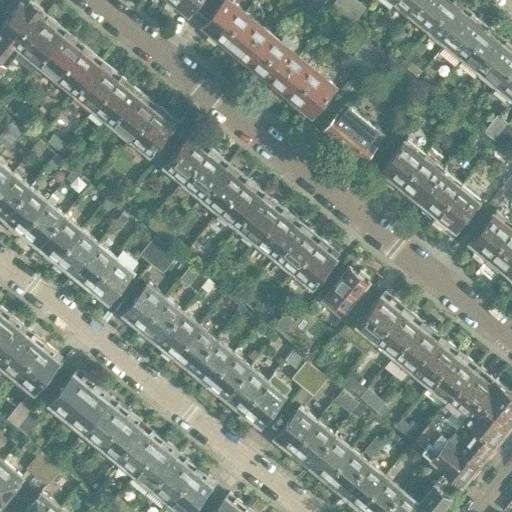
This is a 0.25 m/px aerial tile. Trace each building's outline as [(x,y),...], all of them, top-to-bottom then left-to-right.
[(0,71),(18,49),(44,18),(44,17),(40,14),(44,9),(32,0),(21,0),(12,12),(0,26),(0,71)] [(199,12),(209,0),(168,0),(179,8),(182,5),(188,11),(192,6),(199,12)] [(219,41),(245,10),(232,0),(209,0),(199,12),(207,19),(204,23),(210,28),(207,31),(219,41)] [(314,13),(322,3),(318,0),(313,0),(307,8),(314,13)] [(336,0),(332,6),(342,14),(352,0),(336,0)] [(357,0),(352,0),(342,14),(351,22),(365,6),(357,0)] [(394,0),(393,3),(410,17),(423,0),(394,0)] [(423,0),(410,17),(427,31),(452,0),(423,0)] [(466,6),(459,0),(452,0),(427,31),(444,45),(469,14),(463,9),(466,6)] [(245,10),(219,41),(232,51),(234,48),(240,53),(263,25),(245,10)] [(48,13),(44,17),(44,18),(18,49),(37,64),(63,33),(57,28),(60,23),(48,13)] [(475,19),(469,14),(444,45),(462,59),(490,25),(478,15),(475,19)] [(263,25),(240,53),(246,57),(243,61),(255,71),(281,39),(263,25)] [(500,33),(490,25),(462,59),(478,72),(503,42),(497,37),(500,33)] [(372,28),(367,34),(375,41),(381,35),(372,28)] [(69,37),(63,33),(37,64),(55,79),(85,43),(72,33),(69,37)] [(276,83),(299,54),(293,49),(298,44),(285,34),(281,39),(255,71),(267,80),(270,77),(276,83)] [(351,58),(362,67),(377,48),(366,39),(351,58)] [(509,47),(503,42),(478,72),(496,87),(511,67),(511,43),(509,47)] [(85,43),(55,79),(73,94),(99,62),(93,57),(97,53),(85,43)] [(377,48),(362,67),(371,75),(386,56),(377,48)] [(299,54),(276,83),(282,87),(279,90),(291,100),(317,69),(299,54)] [(105,67),(99,62),(73,94),(91,109),(121,72),(109,63),(105,67)] [(412,62),(407,68),(417,76),(422,70),(412,62)] [(511,67),(496,87),(511,100),(511,67)] [(317,69),(291,100),(303,110),(306,107),(312,112),(335,84),(317,69)] [(121,72),(91,109),(110,124),(136,92),(130,87),(134,83),(121,72)] [(418,82),(430,92),(432,88),(435,85),(425,78),(421,78),(418,82)] [(432,110),(442,97),(443,97),(432,88),(430,92),(422,101),(432,110)] [(142,97),(136,92),(110,124),(128,139),(158,103),(146,93),(142,97)] [(397,94),(391,102),(397,106),(402,110),(408,103),(397,94)] [(324,127),(356,153),(364,159),(385,133),(346,101),(324,127)] [(158,103),(128,139),(147,154),(173,122),(167,117),(170,113),(158,103)] [(22,104),(14,113),(22,120),(30,110),(22,104)] [(498,114),(485,130),(495,139),(508,123),(498,114)] [(0,136),(10,144),(24,127),(14,119),(0,135),(0,136)] [(511,125),(508,123),(495,139),(504,147),(511,137),(511,125)] [(162,167),(181,182),(210,146),(198,136),(195,140),(188,135),(162,167)] [(385,176),(397,186),(426,150),(408,135),(382,166),(389,172),(385,176)] [(55,138),(51,144),(58,150),(63,144),(55,138)] [(37,156),(46,145),(39,139),(30,150),(37,156)] [(65,143),(59,150),(67,156),(72,149),(65,143)] [(210,146),(181,182),(199,197),(225,165),(219,160),(223,156),(210,146)] [(426,150),(397,186),(409,196),(413,191),(419,196),(444,165),(426,150)] [(54,166),(61,157),(55,152),(48,161),(54,166)] [(0,186),(13,170),(0,159),(0,186)] [(231,170),(225,165),(199,197),(218,212),(247,175),(235,165),(231,170)] [(444,165),(419,196),(425,201),(421,206),(434,216),(463,181),(444,165)] [(94,166),(87,173),(93,178),(99,170),(94,166)] [(13,170),(0,186),(0,210),(5,214),(30,184),(13,170)] [(247,175),(218,212),(236,227),(262,195),(256,190),(260,186),(247,175)] [(463,181),(434,216),(445,226),(449,221),(455,226),(463,217),(478,199),(481,195),(463,181)] [(30,184),(5,214),(11,220),(8,224),(20,233),(48,199),(30,184)] [(268,200),(262,195),(236,227),(254,242),(284,205),(272,195),(268,200)] [(48,199),(20,233),(31,242),(34,238),(40,243),(64,212),(48,199)] [(478,199),(463,217),(470,222),(485,204),(478,199)] [(284,205),(254,242),(273,257),(299,225),(293,220),(296,216),(284,205)] [(473,249),(486,259),(511,226),(511,220),(497,207),(471,239),(477,244),(473,249)] [(64,212),(40,243),(46,247),(42,251),(54,261),(82,227),(64,212)] [(304,230),(299,225),(273,257),(291,271),(320,235),(308,225),(304,230)] [(511,226),(486,259),(498,269),(502,265),(507,269),(511,263),(511,226)] [(82,227),(54,261),(65,269),(68,266),(75,271),(100,241),(82,227)] [(141,252),(152,261),(167,243),(156,235),(141,252)] [(320,235),(291,271),(310,287),(336,255),(329,250),(333,245),(320,235)] [(100,241),(75,271),(80,275),(77,279),(88,288),(116,254),(100,241)] [(167,243),(152,261),(162,269),(177,252),(167,243)] [(184,252),(202,267),(205,263),(198,250),(191,244),(184,252)] [(116,254),(88,288),(99,297),(102,293),(108,299),(133,268),(116,254)] [(191,263),(180,276),(187,282),(198,269),(191,263)] [(370,276),(360,268),(358,271),(350,265),(323,299),(341,314),(369,280),(367,279),(370,276)] [(209,289),(214,281),(208,277),(203,284),(209,289)] [(127,320),(138,328),(165,294),(148,280),(124,311),(130,316),(127,320)] [(239,284),(232,292),(239,297),(238,298),(247,306),(254,298),(244,290),(245,289),(239,284)] [(355,326),(373,341),(401,308),(404,304),(392,293),(388,297),(382,292),(355,326)] [(165,294),(138,328),(149,338),(152,334),(158,339),(183,308),(165,294)] [(0,324),(10,312),(0,304),(0,324)] [(296,332),(307,319),(309,321),(314,314),(306,307),(296,320),(284,334),(287,336),(296,332)] [(183,308),(158,339),(164,344),(161,347),(172,356),(200,322),(183,308)] [(407,312),(401,308),(373,341),(391,356),(419,323),(423,318),(410,308),(407,312)] [(296,320),(286,311),(274,326),(284,334),(296,320)] [(22,322),(10,312),(0,324),(0,360),(24,330),(19,326),(22,322)] [(200,322),(172,356),(183,365),(186,362),(192,366),(216,336),(200,322)] [(425,327),(419,323),(391,356),(410,371),(437,338),(437,337),(441,333),(428,323),(425,327)] [(30,335),(24,330),(0,360),(17,375),(45,340),(34,331),(30,335)] [(216,336),(192,366),(198,371),(195,375),(205,384),(233,349),(216,336)] [(443,342),(437,337),(437,338),(410,371),(428,386),(455,352),(459,348),(446,338),(443,342)] [(248,356),(254,360),(269,342),(264,338),(256,348),(255,348),(248,356)] [(56,350),(45,340),(17,375),(34,389),(59,358),(53,353),(56,350)] [(233,349),(205,384),(217,393),(220,389),(226,394),(251,364),(233,349)] [(445,400),(473,367),(477,363),(464,353),(461,357),(455,352),(428,386),(445,400)] [(293,376),(303,385),(318,367),(307,358),(293,376)] [(251,364),(226,394),(232,399),(229,403),(240,412),(268,378),(251,364)] [(464,415),(480,396),(495,378),(480,365),(477,370),(473,367),(445,400),(464,415)] [(318,367),(303,385),(314,393),(328,375),(318,367)] [(50,401),(67,416),(95,381),(84,372),(81,376),(74,371),(50,401)] [(268,378),(240,412),(251,421),(254,417),(261,422),(285,392),(268,378)] [(355,378),(349,386),(359,394),(365,386),(355,378)] [(511,391),(495,378),(480,396),(511,421),(511,419),(511,391)] [(95,381),(67,416),(85,430),(109,399),(103,394),(106,390),(95,381)] [(368,385),(360,395),(367,401),(375,392),(368,385)] [(511,421),(480,396),(464,415),(495,440),(511,421)] [(22,399),(7,417),(18,425),(32,408),(22,399)] [(115,404),(109,399),(85,430),(102,444),(129,409),(118,400),(115,404)] [(495,440),(464,415),(445,400),(429,420),(479,461),(495,440)] [(364,406),(358,401),(352,409),(358,413),(364,406)] [(279,443),(290,452),(318,418),(300,404),(275,434),(282,439),(279,443)] [(32,408),(18,425),(28,434),(42,416),(32,408)] [(129,409),(102,444),(118,457),(143,427),(137,422),(140,418),(129,409)] [(318,418),(290,452),(301,461),(304,457),(309,462),(334,431),(318,418)] [(402,418),(396,425),(401,430),(408,423),(402,418)] [(479,461),(429,420),(413,440),(463,481),(479,461)] [(149,431),(143,427),(118,457),(135,471),(163,437),(152,428),(149,431)] [(16,442),(23,434),(18,430),(12,438),(16,442)] [(334,431),(309,462),(316,467),(313,471),(324,480),(352,446),(334,431)] [(163,437),(135,471),(153,485),(177,455),(171,450),(174,446),(163,437)] [(372,442),(366,450),(372,455),(378,448),(372,442)] [(352,446),(324,480),(335,489),(338,485),(344,490),(369,459),(352,446)] [(67,465),(76,455),(69,449),(60,460),(67,465)] [(28,467),(38,475),(52,458),(42,450),(28,467)] [(183,459),(177,455),(153,485),(169,499),(197,464),(186,455),(183,459)] [(3,458),(0,461),(0,501),(23,474),(3,458)] [(52,458),(38,475),(48,483),(61,466),(52,458)] [(369,459),(344,490),(350,494),(346,498),(358,507),(386,473),(369,459)] [(197,464),(169,499),(185,511),(187,511),(211,482),(205,477),(208,473),(197,464)] [(83,466),(77,473),(89,482),(95,475),(83,466)] [(437,511),(449,497),(459,485),(442,472),(434,482),(419,500),(409,511),(437,511)] [(386,473),(358,507),(363,511),(382,511),(403,487),(386,473)] [(103,476),(95,487),(101,492),(110,481),(103,476)] [(403,487),(382,511),(409,511),(419,500),(403,487)] [(54,511),(60,505),(41,489),(23,511),(54,511)] [(91,505),(99,496),(91,490),(84,499),(91,505)] [(139,511),(133,507),(117,494),(112,501),(125,511),(139,511)] [(211,511),(240,511),(246,504),(236,496),(232,499),(226,494),(211,511)]
